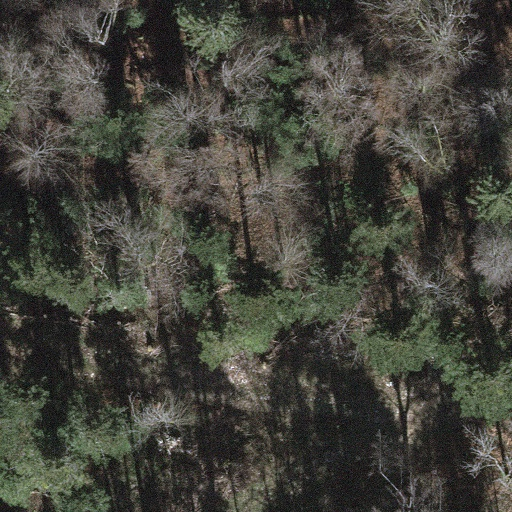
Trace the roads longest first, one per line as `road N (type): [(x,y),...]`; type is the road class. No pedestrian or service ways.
road 1 (track): [(0,331),(103,365),(329,395),(455,398)]
road 2 (track): [(234,511),(310,465),(511,373)]
